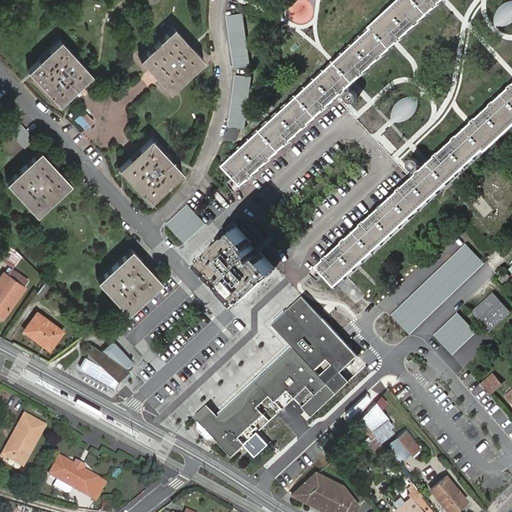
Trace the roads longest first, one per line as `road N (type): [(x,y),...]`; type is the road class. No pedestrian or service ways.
road 1 (residential): [(145,230),(226,317),(123,418)]
road 2 (residential): [(145,230),(179,201),(218,125),(226,79),(221,0)]
road 3 (residential): [(0,71),(145,230)]
road 4 (residential): [(123,418),(0,350)]
